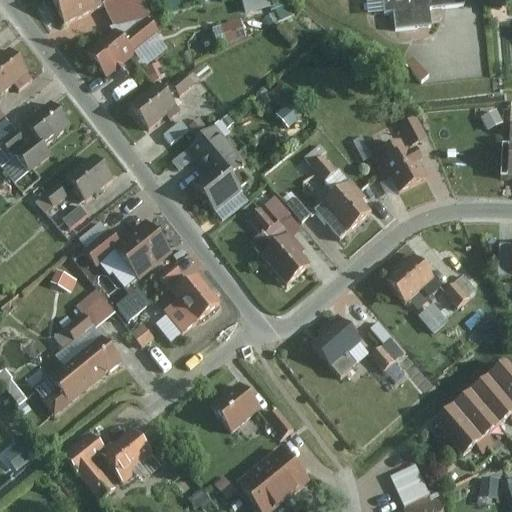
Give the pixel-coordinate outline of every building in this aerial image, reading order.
[(50,0),(62,28),(104,10),(130,0),(50,0)] [(130,0),(104,10),(112,30),(144,23),(137,0),(130,0)] [(426,8),(461,5),(460,0),(362,0),(363,3),(380,2),(381,17),(395,16),(396,27),(428,25),(426,8)] [(123,44),(114,32),(83,56),(102,80),(158,36),(148,24),(123,44)] [(237,24),(212,30),(216,47),(240,41),(237,24)] [(0,95),(24,75),(5,52),(0,55),(0,95)] [(152,82),(165,78),(161,63),(148,67),(152,82)] [(185,69),(130,111),(146,131),(175,109),(169,102),(195,83),(185,69)] [(283,113),(280,114),(286,125),(299,118),(282,86),(271,92),(283,113)] [(42,150),(70,128),(52,104),(22,127),(38,147),(15,164),(27,179),(51,161),(42,150)] [(424,139),(414,120),(400,128),(410,147),(424,139)] [(0,146),(14,136),(5,124),(0,127),(0,146)] [(244,167),(214,130),(187,152),(217,189),(228,180),(244,167)] [(425,179),(411,150),(402,154),(398,147),(382,155),(400,191),(425,179)] [(80,206),(109,184),(93,162),(64,183),(72,194),(80,206)] [(331,175),(320,164),(310,173),(321,184),(331,175)] [(217,227),(247,205),(228,180),(217,189),(198,203),(217,227)] [(64,183),(42,199),(51,210),(72,194),(64,183)] [(372,215),(348,187),(320,211),(344,239),(372,215)] [(287,216),(273,201),(260,213),(273,228),(287,216)] [(86,221),(79,211),(61,224),(68,234),(86,221)] [(273,228),(260,213),(247,224),(261,239),(273,228)] [(149,234),(148,233),(116,258),(136,283),(168,256),(149,234)] [(117,250),(107,238),(85,256),(95,268),(117,250)] [(282,245),(260,263),(284,293),(306,274),(282,245)] [(434,284),(414,257),(382,280),(403,307),(434,284)] [(511,278),(511,259),(492,258),(489,292),(511,294),(511,284),(511,278)] [(52,283),(73,292),(78,280),(57,272),(52,283)] [(472,296),(461,282),(443,296),(455,310),(472,296)] [(217,312),(196,283),(174,299),(195,328),(217,312)] [(112,318),(94,295),(74,311),(92,333),(112,318)] [(120,304),(121,320),(139,319),(137,303),(120,304)] [(356,349),(337,326),(308,349),(328,373),(356,349)] [(143,327),(131,336),(141,350),(153,341),(143,327)] [(119,368),(99,341),(47,378),(59,395),(43,406),(51,416),(119,368)] [(173,353),(159,347),(153,361),(167,367),(173,353)] [(393,366),(382,354),(370,364),(381,376),(393,366)] [(511,373),(507,367),(487,384),(511,413),(511,373)] [(511,419),(511,413),(487,384),(468,399),(496,433),(511,419)] [(255,416),(239,394),(213,414),(229,436),(255,416)] [(496,433),(468,399),(451,413),(479,447),(496,433)] [(479,447),(451,413),(433,428),(460,461),(479,447)] [(289,435),(274,418),(265,426),(280,443),(289,435)] [(153,463),(133,436),(103,459),(124,485),(153,463)] [(102,454),(89,437),(61,459),(96,505),(112,493),(89,464),(102,454)] [(277,511),(305,489),(276,454),(232,491),(249,511),(277,511)] [(427,497),(413,471),(390,483),(405,509),(427,497)] [(483,478),(480,498),(497,500),(499,480),(483,478)]
